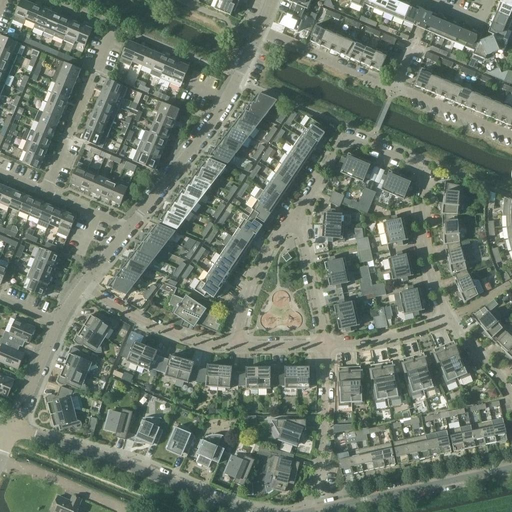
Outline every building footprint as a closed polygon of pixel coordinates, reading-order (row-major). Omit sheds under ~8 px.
[(24,24),(25,20),(32,4),(22,0),(21,0),(14,20),(24,24)] [(235,12),(237,7),(221,0),(218,0),(214,9),(230,16),(232,11),(235,12)] [(290,9),(303,14),(305,8),(307,9),(311,0),(288,0),(288,1),(293,3),(290,9)] [(351,0),(351,3),(363,8),(364,5),(365,0),(351,0)] [(365,0),(364,5),(374,9),(377,0),(365,0)] [(384,13),(389,0),(377,0),(374,9),(384,13)] [(394,17),(401,1),(398,0),(389,0),(384,13),(394,17)] [(401,1),(394,17),(404,21),(411,5),(401,1)] [(511,18),(511,6),(501,2),(497,12),(511,18)] [(25,20),(35,24),(42,8),(32,4),(25,20)] [(414,26),(421,9),(411,5),(404,21),(414,26)] [(35,24),(34,28),(44,32),(52,13),(42,8),(35,24)] [(303,14),(290,9),(288,15),(283,13),(278,24),(298,32),(303,21),(300,20),(303,14)] [(414,26),(425,30),(432,14),(421,9),(414,26)] [(492,22),(509,29),(511,21),(511,18),(497,12),(492,22)] [(62,17),(52,13),(44,32),(54,36),(62,17)] [(435,34),(442,18),(432,14),(425,30),(435,34)] [(54,36),(64,41),(72,21),(62,17),(54,36)] [(445,38),(452,22),(442,18),(435,34),(445,38)] [(64,41),(74,45),(75,41),(82,25),(72,21),(64,41)] [(455,43),(462,27),(452,22),(445,38),(455,43)] [(509,29),(492,22),(488,32),(494,35),(504,39),(505,39),(509,29)] [(320,46),(328,29),(317,24),(310,41),(320,46)] [(92,30),(82,25),(75,41),(86,46),(92,30)] [(465,47),(471,31),(462,27),(455,43),(465,47)] [(328,29),(320,46),(330,50),(338,33),(328,29)] [(7,35),(17,39),(19,35),(9,31),(7,35)] [(471,31),(465,47),(474,51),(475,51),(479,41),(482,35),(471,31)] [(338,33),(330,50),(340,54),(347,37),(338,33)] [(381,40),(394,45),(397,39),(384,34),(381,40)] [(17,39),(27,44),(29,39),(19,35),(17,39)] [(494,35),(493,37),(487,39),(493,53),(499,50),(503,52),(508,40),(505,39),(504,39),(494,35)] [(1,36),(0,38),(0,47),(17,55),(22,45),(1,36)] [(347,37),(340,54),(350,58),(357,41),(347,37)] [(27,44),(37,48),(39,44),(29,39),(27,44)] [(475,51),(474,51),(473,54),(471,58),(484,63),(485,60),(488,61),(489,60),(495,57),(493,53),(487,39),(481,42),(479,41),(475,51)] [(120,62),(130,66),(132,62),(139,46),(129,41),(120,62)] [(357,41),(350,58),(360,62),(367,45),(357,41)] [(37,48),(47,52),(49,48),(39,44),(37,48)] [(370,67),(377,49),(367,45),(360,62),(370,67)] [(132,62),(142,66),(149,50),(139,46),(132,62)] [(0,59),(13,65),(17,55),(0,47),(0,59)] [(47,52),(57,57),(59,52),(49,48),(47,52)] [(377,49),(370,67),(380,71),(388,54),(377,49)] [(159,54),(149,50),(142,66),(152,70),(159,54)] [(439,57),(427,52),(424,58),(437,63),(439,57)] [(169,58),(159,54),(152,70),(150,74),(160,79),(169,58)] [(179,62),(169,58),(160,79),(170,83),(179,62)] [(0,71),(9,75),(13,65),(0,59),(0,71)] [(60,61),(56,71),(77,80),(81,70),(60,61)] [(189,67),(179,62),(170,83),(181,87),(189,67)] [(425,90),(433,73),(422,68),(415,86),(425,90)] [(485,73),(493,76),(504,81),(501,73),(499,68),(489,72),(486,71),(485,73)] [(0,82),(5,85),(9,75),(0,71),(0,82)] [(52,80),(57,82),(56,83),(72,90),(77,80),(56,71),(52,80)] [(433,73),(425,90),(435,94),(443,77),(433,73)] [(443,77),(435,94),(445,98),(453,81),(443,77)] [(128,88),(123,86),(107,79),(103,90),(123,98),(128,88)] [(453,81),(445,98),(455,103),(463,85),(453,81)] [(56,83),(52,93),(68,100),(72,90),(56,83)] [(463,85),(455,103),(465,107),(473,90),(463,85)] [(119,108),(123,98),(103,90),(99,100),(119,108)] [(475,111),(482,94),(473,90),(465,107),(475,111)] [(52,93),(48,103),(64,110),(68,100),(52,93)] [(270,110),(277,101),(258,93),(256,97),(252,95),(249,102),(251,103),(251,102),(270,110)] [(482,94),(475,111),(485,115),(492,98),(482,94)] [(493,95),(492,98),(485,115),(495,119),(502,102),(503,100),(502,99),(502,98),(495,95),(495,96),(493,95)] [(115,118),(119,108),(99,100),(94,110),(115,118)] [(263,119),(270,110),(251,102),(251,103),(249,106),(245,104),(242,111),(244,112),(244,111),(263,119)] [(511,106),(502,102),(495,119),(505,123),(511,107),(511,106)] [(48,103),(44,113),(60,120),(64,110),(48,103)] [(163,103),(158,113),(176,120),(180,110),(163,103)] [(281,115),(286,117),(290,111),(286,108),(281,115)] [(111,128),(115,118),(94,110),(90,119),(111,128)] [(256,128),(263,119),(244,111),(244,112),(242,114),(238,113),(235,120),(237,121),(237,120),(256,128)] [(297,114),(293,111),(289,117),(293,120),(297,114)] [(44,113),(40,123),(56,130),(60,120),(44,113)] [(172,130),(176,120),(158,113),(154,123),(172,130)] [(286,117),(281,115),(277,121),(281,124),(286,117)] [(293,120),(289,117),(285,123),(289,126),(293,120)] [(318,128),(320,125),(310,118),(304,127),(306,129),(306,128),(314,134),(311,137),(323,145),(327,139),(323,137),(325,133),(318,128)] [(107,138),(111,128),(90,119),(86,129),(107,138)] [(249,137),(256,128),(237,120),(237,121),(235,123),(231,122),(228,129),(230,129),(231,129),(249,137)] [(121,132),(125,134),(130,124),(125,122),(121,132)] [(40,123),(36,133),(35,133),(51,140),(56,130),(40,123)] [(167,140),(172,130),(154,123),(150,133),(167,140)] [(273,127),(269,133),(273,135),(277,129),(273,127)] [(305,146),(313,152),(316,148),(320,150),(323,145),(311,137),(314,134),(306,128),(306,129),(300,137),(308,143),(305,146)] [(86,129),(82,140),(102,148),(107,138),(86,129)] [(242,146),(249,137),(231,129),(230,129),(228,132),(225,131),(222,138),(223,138),(224,138),(242,146)] [(281,129),(277,135),(281,138),(285,132),(281,129)] [(47,150),(51,140),(35,133),(36,133),(31,131),(27,141),(47,150)] [(9,133),(5,143),(9,145),(13,135),(9,133)] [(163,150),(167,140),(150,133),(146,143),(163,150)] [(269,133),(265,140),(269,142),(273,135),(269,133)] [(281,138),(277,135),(273,141),(277,144),(281,138)] [(299,155),(307,160),(313,152),(305,146),(308,143),(300,137),(294,146),(302,152),(299,155)] [(235,154),(242,146),(224,138),(223,138),(221,141),(218,139),(215,146),(217,147),(235,154)] [(43,160),(47,150),(27,141),(22,151),(27,153),(43,160)] [(159,160),(163,150),(146,143),(141,141),(137,151),(159,160)] [(261,145),(256,152),(261,154),(265,148),(261,145)] [(293,164),(301,169),(307,160),(299,155),(302,152),(294,146),(288,155),(296,161),(293,164)] [(228,164),(235,154),(217,147),(215,150),(211,148),(208,155),(228,164)] [(269,147),(265,153),(269,156),(273,150),(269,147)] [(133,161),(155,170),(159,160),(137,151),(133,161)] [(256,152),(252,158),(256,161),(261,154),(256,152)] [(39,170),(43,160),(27,153),(23,163),(39,170)] [(265,162),(269,156),(265,153),(261,159),(265,162)] [(352,178),(360,158),(349,153),(346,159),(343,158),(341,163),(344,164),(340,173),(352,178)] [(296,161),(288,155),(282,164),(290,170),(287,173),(295,178),(301,169),(293,164),(296,161)] [(360,158),(352,178),(363,183),(367,174),(371,175),(373,170),(369,169),(372,163),(360,158)] [(226,167),(207,159),(205,162),(201,161),(198,168),(200,168),(219,176),(226,167)] [(134,173),(135,170),(137,166),(127,162),(124,168),(134,173)] [(70,183),(80,188),(89,167),(79,163),(70,183)] [(244,170),(249,172),(253,166),(249,163),(244,170)] [(290,170),(282,164),(276,173),(284,178),(281,182),(289,187),(295,178),(287,173),(290,170)] [(257,165),(253,171),(257,174),(261,168),(257,165)] [(80,188),(90,192),(97,176),(99,171),(89,167),(80,188)] [(212,185),(219,176),(200,168),(198,171),(194,170),(191,177),(193,177),(212,185)] [(253,171),(249,177),(253,180),(257,174),(253,171)] [(392,195),(401,175),(389,171),(387,176),(383,175),(381,180),(385,181),(381,190),(392,195)] [(276,173),(269,182),(277,187),(275,191),(283,196),(289,187),(281,182),(284,178),(276,173)] [(241,174),(237,180),(241,183),(246,176),(241,174)] [(401,175),(392,195),(404,200),(408,191),(411,192),(413,187),(410,186),(412,180),(401,175)] [(90,192),(100,196),(107,180),(97,176),(90,192)] [(205,194),(212,185),(193,177),(191,180),(187,178),(184,185),(186,186),(205,194)] [(117,184),(107,180),(100,196),(110,200),(117,184)] [(121,205),(127,188),(129,184),(119,180),(117,184),(110,200),(121,205)] [(269,182),(264,191),(271,196),(269,200),(277,205),(283,196),(275,191),(277,187),(269,182)] [(249,186),(245,183),(241,189),(245,192),(249,186)] [(443,203),(439,203),(439,205),(439,207),(439,209),(441,211),(442,212),(442,214),(458,214),(459,197),(460,192),(460,186),(445,183),(443,203)] [(234,185),(229,192),(234,194),(238,188),(234,185)] [(198,202),(205,194),(186,186),(184,189),(181,187),(178,194),(179,195),(180,195),(198,202)] [(0,201),(0,203),(9,207),(16,192),(6,187),(0,201)] [(360,199),(366,201),(371,190),(365,188),(360,199)] [(241,198),(245,192),(241,189),(237,195),(241,198)] [(274,209),(277,205),(269,200),(271,196),(264,191),(260,189),(254,198),(257,200),(258,200),(265,205),(263,209),(275,217),(278,212),(274,209)] [(371,190),(366,201),(372,203),(376,193),(371,190)] [(331,197),(342,202),(344,196),(333,191),(331,197)] [(9,207),(19,212),(26,196),(16,192),(9,207)] [(229,192),(225,198),(229,201),(234,194),(229,192)] [(191,211),(198,202),(180,195),(179,195),(177,198),(174,196),(171,203),(173,204),(173,203),(191,211)] [(19,212),(29,216),(36,200),(26,196),(19,212)] [(342,202),(331,197),(329,202),(340,207),(342,202)] [(366,201),(360,199),(358,204),(369,209),(372,203),(366,201)] [(46,204),(36,200),(29,216),(39,220),(46,204)] [(271,223),(275,217),(263,209),(265,205),(258,200),(257,200),(252,209),(250,208),(249,208),(247,209),(246,210),(246,211),(264,223),(267,220),(271,223)] [(184,220),(191,211),(173,203),(173,204),(171,206),(167,205),(164,212),(166,213),(166,212),(184,220)] [(222,203),(217,210),(222,212),(226,206),(222,203)] [(49,224),(56,208),(46,204),(39,220),(37,225),(47,229),(49,224)] [(231,204),(222,217),(226,220),(235,207),(231,204)] [(369,209),(358,204),(356,210),(367,214),(369,209)] [(59,228),(66,212),(56,208),(49,224),(59,228)] [(344,227),(345,215),(335,214),(336,210),(330,209),(330,213),(324,213),(323,225),(344,227)] [(217,210),(213,217),(217,219),(222,212),(217,210)] [(59,228),(57,233),(67,237),(76,217),(66,212),(59,228)] [(177,229),(184,220),(166,212),(166,213),(164,215),(160,214),(157,221),(177,229)] [(260,229),(263,226),(244,213),(243,214),(244,214),(242,216),(242,217),(243,219),(245,220),(239,228),(246,234),(249,230),(260,238),(264,232),(260,229)] [(442,242),(444,243),(444,245),(460,242),(459,225),(458,225),(458,220),(457,215),(458,214),(442,214),(443,234),(439,234),(439,235),(439,236),(440,238),(441,240),(442,242)] [(385,234),(406,229),(404,218),(398,220),(397,216),(392,217),(392,221),(383,223),(385,234)] [(222,226),(226,220),(222,217),(218,223),(222,226)] [(209,222),(205,229),(209,231),(213,224),(209,222)] [(168,241),(175,232),(156,224),(154,228),(150,226),(147,233),(149,234),(168,241)] [(345,235),(343,234),(344,227),(323,225),(322,238),(328,238),(328,242),(333,242),(333,238),(338,239),(338,241),(345,241),(345,235)] [(6,228),(5,230),(5,229),(3,233),(9,236),(11,232),(13,227),(11,226),(6,228)] [(257,243),(260,238),(249,230),(246,234),(239,228),(233,237),(232,237),(240,243),(243,239),(250,244),(253,240),(257,243)] [(205,238),(209,231),(205,229),(200,235),(205,238)] [(214,229),(210,235),(214,238),(218,232),(214,229)] [(406,229),(385,234),(388,245),(397,243),(398,246),(403,245),(402,241),(408,240),(406,229)] [(161,250),(168,241),(149,234),(147,237),(144,235),(140,242),(142,243),(161,250)] [(244,253),(250,244),(243,239),(240,243),(232,237),(233,237),(228,234),(222,244),(226,247),(226,246),(234,252),(237,248),(244,253)] [(210,244),(214,238),(210,235),(206,241),(210,244)] [(357,246),(369,243),(368,237),(356,240),(357,246)] [(462,241),(463,253),(471,252),(470,240),(462,241)] [(452,274),(467,269),(463,253),(462,253),(461,248),(460,243),(460,242),(444,245),(449,264),(445,265),(445,266),(445,267),(446,269),(448,271),(450,272),(451,273),(452,274)] [(154,259),(161,250),(142,243),(140,245),(137,244),(134,251),(135,252),(136,251),(154,259)] [(359,251),(370,249),(369,243),(357,246),(359,251)] [(194,244),(190,251),(194,253),(199,246),(194,244)] [(226,247),(220,255),(228,261),(231,257),(238,262),(244,253),(237,248),(234,252),(226,246),(226,247)] [(202,247),(198,253),(202,256),(206,250),(202,247)] [(56,267),(60,256),(40,248),(35,258),(56,267)] [(360,257),(372,254),(370,249),(359,251),(360,257)] [(147,268),(154,259),(136,251),(135,252),(133,254),(130,253),(127,260),(129,260),(147,268)] [(190,260),(194,253),(190,251),(186,257),(190,260)] [(398,256),(388,258),(391,269),(411,265),(409,254),(403,255),(402,251),(397,252),(398,256)] [(198,253),(194,259),(198,262),(202,256),(198,253)] [(291,258),(288,253),(283,257),(283,256),(282,256),(286,262),(292,258),(291,258)] [(372,254),(360,257),(361,263),(373,260),(372,254)] [(220,255),(214,264),(222,270),(225,266),(232,271),(238,262),(231,257),(228,261),(220,255)] [(325,263),(327,275),(348,270),(345,258),(336,260),(335,257),(330,258),(331,261),(325,263)] [(52,277),(56,267),(35,258),(31,268),(52,277)] [(0,284),(1,285),(7,269),(7,268),(8,264),(7,262),(1,260),(0,260),(0,284)] [(140,277),(147,268),(129,260),(127,263),(123,262),(120,269),(122,269),(140,277)] [(493,276),(498,275),(492,260),(485,263),(488,270),(490,269),(493,276)] [(182,262),(177,269),(182,271),(186,265),(182,262)] [(214,264),(208,273),(216,278),(219,275),(226,280),(232,271),(225,266),(222,270),(214,264)] [(194,268),(190,265),(186,271),(190,274),(194,268)] [(411,265),(391,269),(393,280),(402,278),(403,282),(408,281),(408,277),(414,276),(411,265)] [(47,287),(52,277),(31,268),(27,278),(31,280),(47,287)] [(133,286),(140,277),(122,269),(120,272),(116,270),(113,277),(115,278),(133,286)] [(177,278),(182,271),(177,269),(173,275),(177,278)] [(467,269),(452,274),(460,293),(456,295),(457,296),(458,297),(459,299),(460,300),(462,301),(463,301),(464,301),(464,303),(478,295),(471,279),(469,275),(466,270),(467,270),(467,269)] [(351,282),(348,270),(327,275),(330,287),(336,286),(337,289),(342,288),(341,285),(351,282)] [(186,280),(190,274),(186,271),(182,277),(186,280)] [(208,273),(202,282),(210,287),(213,284),(224,292),(228,287),(224,284),(226,280),(219,275),(216,278),(208,273)] [(507,273),(502,275),(505,282),(510,279),(507,273)] [(126,295),(133,286),(115,278),(113,281),(109,279),(106,286),(126,295)] [(43,297),(47,287),(31,280),(27,290),(43,297)] [(194,290),(204,297),(206,298),(208,298),(209,297),(210,296),(214,298),(216,295),(220,297),(224,292),(213,284),(210,287),(202,282),(200,281),(194,290)] [(372,286),(372,285),(372,282),(360,284),(361,290),(373,288),(372,286)] [(165,283),(160,289),(173,295),(174,295),(177,288),(165,283)] [(372,286),(373,288),(373,291),(385,289),(384,283),(372,285),(372,286)] [(153,285),(148,292),(152,294),(157,288),(153,285)] [(397,305),(422,299),(420,288),(414,290),(413,286),(408,287),(409,291),(394,294),(397,305)] [(373,288),(361,290),(362,296),(374,294),(374,293),(373,291),(373,288)] [(385,289),(373,291),(374,293),(374,294),(375,297),(386,295),(385,289)] [(143,297),(147,300),(152,294),(148,292),(143,297)] [(208,314),(205,313),(207,309),(186,296),(184,299),(173,295),(169,305),(174,307),(172,313),(171,313),(171,314),(218,333),(218,332),(217,332),(220,325),(216,323),(220,315),(210,310),(208,314)] [(398,312),(403,310),(404,315),(414,313),(414,316),(420,315),(419,311),(425,310),(422,299),(397,305),(398,312)] [(337,318),(357,313),(355,301),(345,303),(344,300),(339,301),(340,304),(334,306),(337,318)] [(472,316),(484,331),(481,333),(482,334),(483,335),(485,337),(486,337),(488,337),(489,338),(490,337),(491,339),(503,328),(492,315),(489,311),(493,308),(489,303),(485,307),(475,314),(474,313),(471,315),(472,316)] [(377,309),(378,309),(379,316),(382,328),(388,327),(386,321),(384,308),(383,307),(377,309)] [(390,307),(384,308),(386,321),(392,315),(390,307)] [(357,313),(337,318),(339,330),(345,329),(346,333),(351,331),(350,328),(360,325),(357,313)] [(91,315),(84,326),(104,338),(110,328),(112,329),(115,328),(116,326),(117,324),(117,322),(115,320),(113,319),(111,319),(109,321),(98,314),(95,318),(91,315)] [(376,329),(382,328),(379,316),(373,317),(376,329)] [(10,333),(5,331),(1,329),(0,331),(0,337),(2,338),(15,344),(15,343),(23,347),(25,341),(29,343),(29,342),(30,342),(33,337),(32,336),(35,328),(16,320),(10,333)] [(100,353),(102,353),(100,344),(104,338),(84,326),(78,335),(77,335),(74,341),(74,342),(75,343),(77,344),(78,345),(79,346),(80,346),(82,346),(83,345),(94,352),(95,353),(97,353),(98,353),(100,353)] [(511,359),(511,336),(507,332),(503,329),(503,328),(491,339),(504,352),(502,355),(503,356),(504,357),(506,358),(507,358),(509,358),(510,358),(511,358),(511,359)] [(12,349),(15,344),(2,338),(0,342),(0,344),(2,345),(0,349),(0,361),(18,369),(24,354),(12,349)] [(126,362),(138,367),(146,346),(135,341),(133,345),(127,343),(121,356),(127,359),(126,362)] [(465,368),(458,352),(454,341),(444,345),(457,378),(460,377),(461,380),(470,376),(467,367),(465,368)] [(443,377),(447,386),(456,382),(455,379),(457,378),(444,345),(434,349),(445,376),(443,377)] [(150,368),(158,372),(163,358),(156,355),(158,351),(146,346),(138,367),(149,371),(150,368)] [(69,355),(65,365),(87,374),(89,368),(97,364),(97,363),(97,362),(96,362),(95,361),(94,360),(93,359),(92,358),(80,353),(80,352),(79,351),(78,350),(78,349),(76,349),(75,348),(74,348),(73,348),(71,348),(68,354),(69,355)] [(432,381),(424,353),(413,356),(423,390),(426,390),(427,392),(436,389),(434,380),(432,381)] [(164,377),(176,380),(183,359),(171,355),(169,360),(163,358),(158,372),(165,374),(164,377)] [(409,388),(412,397),(421,394),(421,391),(423,390),(413,356),(403,359),(411,387),(409,388)] [(189,381),(197,383),(200,369),(193,367),(195,362),(183,359),(176,380),(188,384),(189,381)] [(398,390),(393,362),(382,363),(388,399),(391,398),(391,401),(401,399),(399,390),(398,390)] [(374,394),(376,404),(385,402),(385,399),(388,399),(382,363),(371,365),(376,394),(374,394)] [(218,388),(220,365),(208,364),(207,369),(200,369),(197,383),(206,384),(206,387),(218,388)] [(67,385),(79,390),(81,390),(83,390),(85,390),(87,389),(84,381),(87,374),(65,365),(61,376),(60,375),(57,382),(58,383),(59,384),(60,384),(61,385),(62,385),(63,386),(64,386),(65,386),(66,386),(67,385)] [(220,365),(218,388),(230,389),(231,386),(238,386),(239,372),(232,371),(232,367),(220,365)] [(239,372),(238,386),(246,386),(246,390),(259,390),(258,367),(246,367),(246,372),(239,372)] [(258,367),(259,390),(271,389),(271,386),(278,386),(278,372),(271,372),(271,367),(258,367)] [(278,372),(278,386),(285,386),(285,389),(298,389),(297,367),(285,367),(285,372),(278,372)] [(317,386),(317,371),(310,371),(310,367),(297,367),(298,389),(310,389),(310,386),(317,386)] [(338,397),(339,406),(349,406),(349,403),(351,403),(350,367),(339,368),(340,397),(338,397)] [(362,396),(361,367),(350,367),(351,403),(354,403),(354,405),(364,405),(364,396),(362,396)] [(0,370),(1,368),(0,368),(0,392),(6,396),(13,381),(0,375),(0,370)] [(122,379),(124,374),(115,370),(113,375),(122,379)] [(48,404),(51,415),(73,409),(70,398),(73,391),(60,387),(57,396),(55,397),(55,396),(54,395),(53,395),(52,395),(51,395),(49,395),(48,396),(47,397),(45,398),(47,405),(48,404)] [(490,398),(499,395),(496,387),(488,390),(490,398)] [(76,420),(73,409),(51,415),(54,427),(59,426),(60,431),(72,427),(73,427),(74,429),(76,430),(79,430),(81,429),(82,426),(82,424),(81,422),(79,421),(76,420)] [(115,437),(125,440),(133,412),(123,409),(121,415),(110,411),(105,429),(117,432),(115,437)] [(249,416),(240,416),(240,421),(244,425),(249,425),(249,416)] [(98,419),(95,418),(91,417),(87,430),(94,432),(98,419)] [(147,418),(143,418),(143,419),(144,419),(144,421),(143,421),(134,442),(150,445),(151,442),(157,445),(163,431),(157,428),(160,421),(161,419),(162,419),(159,418),(156,418),(152,418),(150,418),(147,418)] [(492,421),(497,443),(508,440),(503,418),(492,421)] [(306,420),(272,420),(272,422),(280,437),(279,440),(296,446),(302,430),(306,430),(306,420)] [(481,423),(486,445),(497,443),(492,421),(481,423)] [(471,425),(475,447),(486,445),(481,423),(471,425)] [(334,426),(334,433),(353,430),(353,425),(334,426)] [(460,428),(465,450),(475,447),(471,425),(460,428)] [(187,458),(195,437),(174,428),(166,449),(187,458)] [(454,452),(461,451),(465,450),(460,428),(449,430),(454,452)] [(436,433),(441,455),(452,453),(447,431),(436,433)] [(425,435),(430,457),(441,455),(436,433),(425,435)] [(208,437),(205,437),(205,438),(206,438),(206,440),(206,441),(203,440),(197,454),(200,455),(196,463),(209,468),(212,461),(219,464),(225,449),(218,446),(221,438),(222,436),(224,437),(224,436),(220,436),(217,435),(215,436),(211,436),(210,436),(208,437)] [(415,438),(420,460),(430,457),(425,435),(415,438)] [(404,440),(409,462),(420,460),(415,438),(404,440)] [(409,462),(404,440),(393,442),(398,464),(409,462)] [(380,445),(385,467),(396,465),(391,443),(380,445)] [(369,447),(374,469),(385,467),(380,445),(369,447)] [(271,455),(272,449),(261,446),(258,452),(271,455)] [(359,450),(364,472),(374,469),(369,447),(359,450)] [(348,452),(353,474),(364,472),(359,450),(348,452)] [(353,474),(348,452),(337,454),(342,476),(353,474)] [(244,487),(255,460),(245,456),(243,461),(232,457),(225,473),(236,478),(234,483),(244,487)] [(295,476),(298,463),(300,463),(274,456),(270,473),(275,475),(274,477),(274,480),(271,489),(285,492),(287,483),(294,485),(296,476),(295,476)] [(79,505),(81,500),(73,496),(71,502),(58,496),(52,511),(53,511),(76,511),(79,506),(79,505)]
